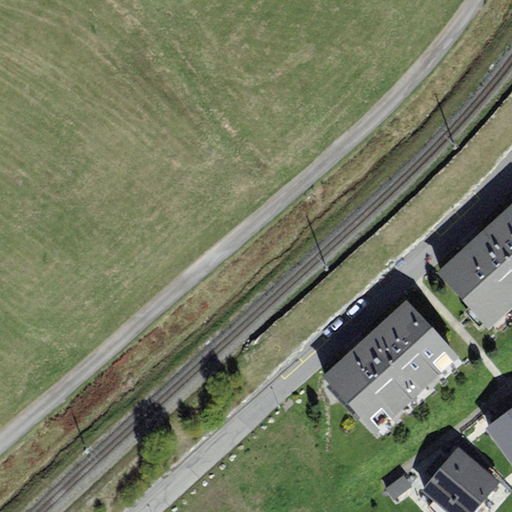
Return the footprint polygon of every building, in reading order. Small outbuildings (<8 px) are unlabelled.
[(488,329),(511,306),(511,203),(436,272),(488,329)] [(374,433),(459,357),(406,299),(322,375),(374,433)] [(511,408),(486,427),(511,462),(511,408)] [(422,492),(446,511),(475,511),(500,482),(458,448),(448,461),(440,455),(427,472),(434,477),(422,492)] [(412,486),(404,475),(385,489),(393,500),(412,486)]
